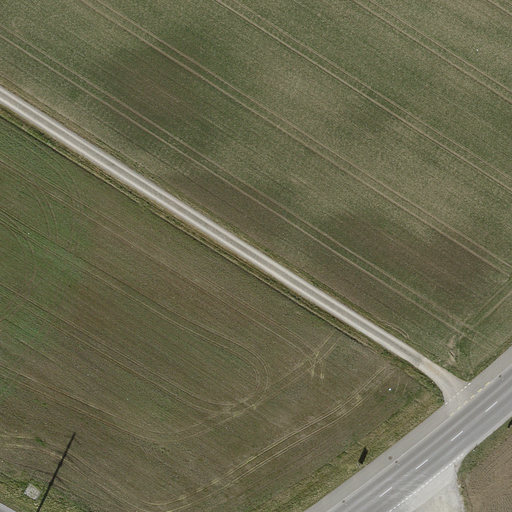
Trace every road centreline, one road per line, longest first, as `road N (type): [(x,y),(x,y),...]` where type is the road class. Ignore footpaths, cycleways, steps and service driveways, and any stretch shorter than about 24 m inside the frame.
road 1 (track): [(0,93),(417,359),(483,414)]
road 2 (tertiary): [(511,389),(359,511)]
